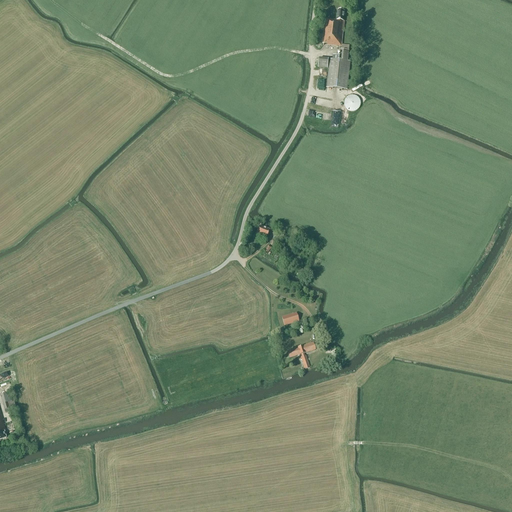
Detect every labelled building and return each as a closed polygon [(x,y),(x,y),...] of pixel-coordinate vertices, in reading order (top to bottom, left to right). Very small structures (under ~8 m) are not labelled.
[(326,87),(347,89),(350,62),(348,61),(349,46),(342,45),(344,21),(343,21),(344,11),(338,10),(336,20),(325,19),(322,43),(327,44),(327,45),(341,47),(340,60),(329,59),(326,87)] [(318,68),(327,69),(328,59),(319,58),(318,68)] [(360,108),(360,106),(361,104),(360,102),(360,100),(359,99),(357,97),(356,96),(354,96),(352,96),(350,96),(349,97),(347,98),(346,99),(345,101),(345,103),(344,104),(345,106),(346,108),(347,109),(348,111),(350,111),(352,112),(354,112),(355,111),(357,110),(358,109),(360,108)] [(257,234),(266,238),(269,230),(260,226),(261,224),(258,222),(257,225),(260,226),(257,234)] [(263,252),(266,255),(271,248),(268,245),(263,252)] [(282,318),(284,326),(298,321),(296,314),(282,318)] [(315,342),(287,351),(289,358),(301,355),(301,357),(300,357),(304,370),(310,368),(306,355),(304,356),(304,354),(315,350),(314,346),(316,345),(315,342)] [(16,409),(13,400),(12,400),(10,393),(0,395),(4,411),(8,409),(9,412),(16,409)]
